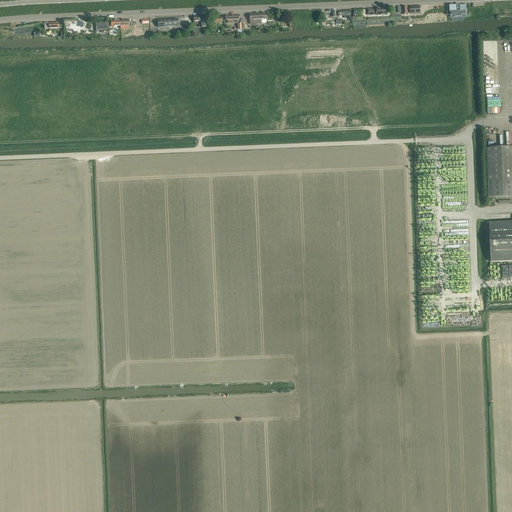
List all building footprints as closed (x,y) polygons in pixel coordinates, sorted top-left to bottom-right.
[(450,6),(450,16),(466,15),(466,11),(466,5),(450,6)] [(408,6),(402,7),(402,14),(408,14),(410,14),(420,13),(420,6),(410,6),(408,6)] [(375,13),(376,13),(376,16),(388,15),(388,7),(376,8),(376,10),(374,10),(374,9),(367,9),(367,15),(375,15),(375,13)] [(266,13),(249,14),(249,25),(261,24),(261,20),(266,19),(266,13)] [(239,14),(225,15),(225,20),(227,20),(227,24),(237,23),(237,20),(239,20),(239,14)] [(194,22),(200,22),(201,28),(208,27),(207,21),(205,21),(205,16),(193,16),(194,22)] [(177,18),(157,20),(158,27),(177,26),(177,18)] [(120,20),(120,26),(120,30),(128,30),(128,26),(129,26),(128,20),(120,20)] [(511,147),(486,148),(488,198),(511,196),(511,147)] [(511,261),(511,221),(489,222),(491,262),(511,261)]
